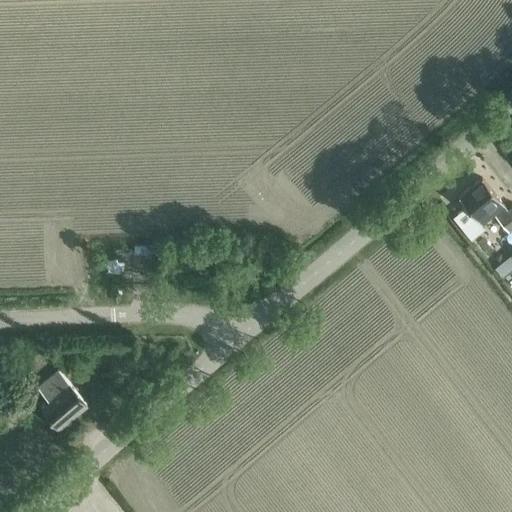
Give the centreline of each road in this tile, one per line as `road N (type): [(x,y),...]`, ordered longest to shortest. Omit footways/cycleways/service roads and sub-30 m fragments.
road 1 (residential): [(238,335),(480,132),(511,95)]
road 2 (residential): [(35,511),(238,335)]
road 3 (residential): [(238,335),(208,319),(112,314)]
